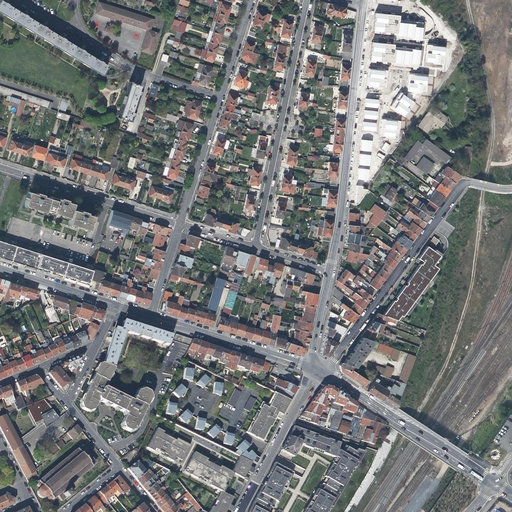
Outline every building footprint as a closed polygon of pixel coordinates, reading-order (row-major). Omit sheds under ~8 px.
[(6,15),(9,17),(15,8),(7,3),(8,2),(6,1),(5,0),(4,1),(1,0),(0,0),(0,9),(7,14),(6,15)] [(98,2),(95,13),(147,30),(146,34),(141,51),(151,54),(158,33),(150,30),(153,19),(98,2)] [(230,7),(221,4),(218,13),(227,16),(229,11),(230,7)] [(326,12),(335,15),(338,6),(333,5),(329,4),(326,12)] [(341,7),(338,6),(335,15),(343,17),(346,9),(341,7)] [(393,9),(371,7),(370,21),(391,24),(393,11),(393,9)] [(25,27),(29,29),(34,20),(27,15),(27,14),(25,13),(24,12),(23,13),(15,8),(9,17),(13,19),(14,18),(26,26),(25,27)] [(256,14),(254,18),(263,21),(265,13),(257,10),(256,14)] [(354,19),(355,12),(348,10),(346,16),(354,19)] [(411,13),(393,11),(391,24),(391,26),(409,28),(411,13)] [(226,19),(227,16),(218,13),(216,22),(224,24),(226,19)] [(281,25),(281,28),(290,30),(291,24),(291,21),(294,22),(296,15),(288,14),(286,20),(277,18),(276,24),(281,25)] [(260,29),(263,21),(254,18),(253,22),(252,26),(260,29)] [(182,32),(183,31),(185,23),(184,23),(179,21),(173,19),(170,28),(182,32)] [(44,39),(48,41),(53,32),(45,27),(46,26),(44,25),(43,24),(42,25),(34,20),(29,29),(32,32),(33,31),(45,38),(44,39)] [(312,30),(311,34),(320,36),(322,27),(317,26),(318,23),(311,21),(310,25),(313,25),(312,30)] [(223,30),(224,24),(216,22),(212,32),(221,34),(223,30)] [(283,42),(290,44),(291,39),(288,39),(289,33),(290,30),(281,28),(280,32),(279,36),(281,37),(280,41),(281,42),(281,43),(282,43),(283,42)] [(388,30),(368,28),(367,44),(389,46),(390,34),(387,34),(387,32),(388,30)] [(351,35),(353,35),(353,31),(342,30),(342,34),(341,42),(350,43),(350,37),(351,35)] [(176,31),(174,38),(179,40),(178,43),(179,43),(182,33),(176,31)] [(437,33),(415,31),(413,49),(435,51),(437,33)] [(63,51),(66,53),(72,44),(64,39),(65,38),(63,37),(62,36),(61,37),(53,32),(48,41),(51,43),(52,42),(64,50),(63,51)] [(219,41),(221,34),(212,32),(209,42),(218,45),(219,41)] [(390,34),(389,46),(388,51),(407,53),(409,35),(387,32),(387,34),(390,34)] [(319,45),(320,36),(311,34),(310,38),(309,43),(307,42),(306,46),(312,47),(312,48),(319,50),(320,45),(319,45)] [(244,43),(243,49),(251,52),(254,43),(245,40),(244,43)] [(216,49),(218,45),(209,42),(207,50),(215,53),(216,49)] [(342,56),(343,56),(350,57),(351,51),(349,51),(349,48),(350,43),(341,42),(340,51),(342,51),(342,56)] [(82,63),(85,65),(91,56),(84,51),(84,50),(82,49),(81,48),(80,49),(72,44),(66,53),(70,55),(71,54),(83,62),(82,63)] [(288,55),(289,47),(280,45),(277,44),(274,61),(283,63),(284,58),(284,54),(288,55)] [(249,60),(251,52),(243,49),(242,52),(240,57),(243,58),(246,59),(249,60)] [(214,57),(215,53),(207,50),(204,59),(212,62),(214,57)] [(99,61),(91,56),(85,65),(89,67),(90,66),(102,74),(107,66),(102,63),(103,62),(101,61),(100,60),(99,61)] [(305,63),(304,67),(313,69),(315,61),(306,59),(305,63)] [(282,67),(283,63),(274,61),(272,69),(281,71),(282,67)] [(388,64),(366,61),(363,81),(386,84),(388,64)] [(247,65),(238,62),(236,68),(238,69),(237,72),(236,77),(244,80),(247,72),(245,71),(247,65)] [(200,63),(197,72),(209,76),(211,71),(212,67),(200,63)] [(341,63),(340,72),(349,73),(349,68),(350,64),(341,63)] [(424,65),(405,63),(402,84),(422,86),(424,65)] [(311,78),(313,69),(304,67),(304,72),(303,76),(311,78)] [(208,81),(209,76),(197,72),(194,81),(192,81),(191,84),(197,86),(197,85),(198,86),(199,83),(198,83),(198,82),(206,85),(208,81)] [(338,86),(347,86),(348,78),(349,73),(340,72),(338,86)] [(233,85),(231,84),(230,89),(238,92),(240,87),(242,88),(244,80),(236,77),(235,80),(233,85)] [(323,77),(321,83),(321,86),(324,86),(328,86),(329,77),(323,77)] [(124,95),(123,99),(133,103),(136,94),(137,94),(137,93),(138,91),(137,90),(139,85),(130,82),(125,96),(124,95)] [(269,86),(267,94),(276,96),(277,92),(278,88),(281,88),(281,84),(275,83),(274,85),(275,86),(275,87),(269,86)] [(0,92),(50,109),(52,102),(0,85),(0,92)] [(298,97),(298,101),(307,103),(308,94),(303,92),(303,89),(297,88),(296,92),(299,92),(298,97)] [(149,95),(155,97),(159,98),(160,94),(157,93),(157,91),(151,89),(149,95)] [(238,92),(230,89),(227,97),(226,102),(235,105),(236,101),(239,102),(240,97),(237,97),(238,93),(238,92)] [(338,91),(337,99),(346,100),(346,96),(347,92),(338,91)] [(275,100),(276,96),(267,94),(265,102),(271,104),(270,105),(269,108),(270,111),(271,111),(276,112),(277,105),(274,104),(275,100)] [(382,96),(366,95),(365,106),(381,108),(382,96)] [(399,96),(389,109),(404,119),(413,106),(399,96)] [(20,100),(10,97),(7,104),(17,108),(18,105),(20,100)] [(130,112),(133,103),(123,99),(121,103),(123,104),(118,118),(127,121),(129,116),(130,116),(130,114),(131,112),(130,112)] [(201,102),(193,99),(192,102),(188,101),(185,107),(190,109),(198,111),(200,106),(201,102)] [(334,113),(335,113),(344,114),(345,108),(346,100),(337,99),(336,107),(335,107),(334,113)] [(305,111),(307,103),(298,101),(297,104),(296,109),(293,109),(292,115),(297,116),(299,116),(300,110),(305,111)] [(232,113),(235,105),(226,102),(224,106),(223,110),(232,113)] [(67,105),(60,103),(58,111),(64,113),(67,105)] [(381,108),(365,106),(363,118),(380,120),(381,108)] [(196,115),(198,111),(190,109),(185,107),(184,112),(185,112),(184,116),(195,120),(196,115)] [(447,119),(438,112),(437,113),(431,109),(418,127),(427,133),(431,128),(430,127),(434,123),(440,128),(447,119)] [(229,121),(232,113),(223,110),(222,114),(220,118),(229,121)] [(335,113),(335,118),(334,123),(334,126),(343,127),(344,121),(344,114),(335,113)] [(225,134),(229,121),(220,118),(219,122),(216,131),(225,134)] [(257,127),(258,121),(250,118),(249,124),(257,127)] [(380,120),(363,118),(362,130),(378,131),(380,120)] [(182,127),(181,130),(189,133),(192,125),(192,124),(192,122),(186,120),(185,122),(178,120),(178,122),(176,122),(175,125),(182,127)] [(383,121),(382,141),(395,142),(399,138),(401,123),(383,121)] [(334,126),(333,135),(342,136),(342,132),(343,127),(334,126)] [(181,130),(178,139),(187,142),(188,137),(189,133),(181,130)] [(223,139),(225,134),(216,131),(214,137),(216,137),(216,139),(214,145),(223,148),(227,149),(229,142),(228,141),(225,140),(223,139)] [(139,138),(142,139),(147,140),(151,142),(152,138),(143,135),(143,134),(137,132),(136,137),(139,138)] [(257,143),(256,147),(264,149),(265,146),(266,141),(264,140),(265,135),(259,134),(257,143)] [(330,135),(329,142),(332,143),(332,144),(341,145),(342,140),(342,136),(333,135),(330,135)] [(373,137),(361,136),(360,150),(371,151),(373,137)] [(425,138),(421,144),(446,162),(445,163),(448,165),(452,159),(450,157),(425,138)] [(173,149),(175,149),(184,152),(186,147),(185,147),(187,142),(178,139),(177,143),(175,143),(173,149)] [(409,161),(421,144),(416,140),(403,157),(409,161)] [(11,150),(18,153),(21,144),(11,141),(10,141),(8,149),(11,150)] [(31,147),(30,147),(21,144),(18,153),(23,154),(28,156),(31,147)] [(332,145),(329,145),(328,151),(340,153),(341,145),(332,144),(332,145)] [(45,161),(48,148),(35,145),(32,158),(45,161)] [(211,153),(209,153),(208,157),(215,160),(217,155),(220,156),(223,148),(214,145),(212,148),(211,153)] [(288,150),(287,155),(296,157),(297,148),(289,146),(288,150)] [(264,153),(264,149),(256,147),(253,147),(251,156),(258,157),(257,163),(265,165),(266,159),(263,158),(264,153)] [(183,157),(184,152),(175,149),(172,159),(180,162),(182,157),(183,157)] [(371,151),(360,150),(358,164),(370,166),(371,151)] [(51,163),(54,164),(57,155),(48,153),(45,161),(51,163)] [(73,169),(78,170),(82,157),(82,156),(73,153),(69,167),(73,169)] [(66,158),(63,158),(57,155),(54,164),(59,166),(63,167),(66,158)] [(282,163),(281,168),(289,169),(289,164),(294,165),(296,157),(287,155),(286,158),(285,163),(282,163)] [(416,166),(426,174),(433,164),(423,156),(416,166)] [(92,160),(82,157),(78,170),(82,172),(84,172),(82,179),(86,180),(90,165),(92,161),(92,160)] [(138,162),(139,160),(135,159),(129,157),(126,166),(127,168),(132,169),(134,161),(138,162)] [(166,160),(168,160),(171,161),(169,168),(178,171),(179,166),(180,162),(172,159),(167,158),(166,160)] [(215,165),(206,162),(205,166),(204,170),(212,173),(215,165)] [(329,162),(327,170),(336,171),(337,167),(337,163),(329,162)] [(246,174),(250,175),(259,177),(260,172),(261,169),(264,169),(265,165),(257,163),(257,168),(252,167),(251,169),(248,168),(246,174)] [(109,166),(102,164),(102,165),(100,168),(98,177),(102,178),(106,180),(109,171),(108,171),(109,167),(109,166)] [(370,166),(358,164),(357,179),(368,180),(370,166)] [(100,168),(90,165),(86,180),(90,181),(92,175),(95,176),(98,177),(100,168)] [(434,179),(436,181),(439,184),(449,190),(455,181),(460,176),(461,176),(457,170),(455,173),(447,166),(441,174),(439,172),(434,179)] [(176,175),(178,171),(169,168),(167,175),(166,176),(175,179),(176,175)] [(282,179),(281,182),(290,184),(291,180),(292,180),(293,179),(293,177),(292,176),(287,175),(289,169),(281,168),(279,175),(281,176),(283,176),(282,179)] [(201,178),(209,181),(210,180),(213,181),(216,174),(212,173),(204,170),(202,175),(201,178)] [(336,175),(336,171),(327,170),(323,170),(322,178),(330,179),(329,184),(337,185),(337,180),(335,180),(336,175)] [(144,181),(144,178),(146,174),(138,171),(135,178),(144,181)] [(121,186),(124,177),(114,174),(111,183),(117,185),(121,186)] [(258,180),(259,177),(250,175),(248,184),(252,184),(251,188),(259,190),(260,186),(257,185),(258,180)] [(135,181),(124,177),(121,186),(127,188),(132,190),(135,181)] [(170,181),(164,180),(164,182),(161,189),(159,198),(164,199),(163,200),(169,202),(173,188),(166,186),(167,183),(170,184),(170,181)] [(201,180),(199,184),(208,188),(210,188),(211,183),(201,180)] [(295,184),(290,184),(281,182),(281,185),(280,187),(278,187),(277,187),(275,195),(283,196),(284,191),(293,193),(295,184)] [(205,197),(208,188),(199,184),(198,189),(196,194),(205,197)] [(446,194),(449,190),(439,184),(435,189),(434,191),(443,198),(446,194)] [(154,196),(159,198),(161,189),(151,186),(148,195),(154,196)] [(390,186),(383,196),(389,201),(396,191),(390,186)] [(363,203),(364,187),(355,187),(355,203),(363,203)] [(258,197),(259,190),(251,188),(250,188),(249,195),(246,194),(245,202),(253,204),(254,199),(255,196),(258,197)] [(327,193),(326,198),(335,199),(336,195),(336,190),(327,189),(326,189),(326,193),(327,193)] [(422,196),(432,203),(437,206),(440,202),(443,198),(434,191),(433,192),(430,190),(428,193),(431,195),(430,197),(426,195),(423,193),(422,196)] [(45,211),(46,210),(49,198),(43,196),(43,194),(36,192),(36,193),(29,191),(27,196),(27,197),(26,197),(26,199),(26,200),(24,204),(28,206),(34,208),(42,211),(42,210),(45,211)] [(282,201),(283,196),(275,195),(274,202),(275,203),(277,203),(276,206),(276,209),(285,211),(286,202),(282,201)] [(67,216),(70,217),(72,209),(74,203),(67,201),(68,200),(61,198),(60,199),(50,196),(49,198),(46,210),(49,211),(50,210),(53,211),(53,212),(67,216)] [(195,197),(193,203),(202,206),(204,200),(195,197)] [(335,204),(335,199),(326,198),(325,206),(324,206),(324,210),(326,210),(331,211),(331,207),(334,207),(335,204)] [(410,203),(420,210),(429,217),(434,211),(437,206),(432,203),(428,208),(418,201),(414,198),(410,203)] [(252,208),(253,204),(245,202),(243,211),(246,212),(245,217),(253,219),(254,214),(251,213),(252,208)] [(366,227),(372,227),(374,228),(375,226),(381,219),(383,216),(385,213),(386,212),(375,204),(369,211),(374,214),(373,216),(365,226),(366,227)] [(404,208),(407,211),(424,223),(427,221),(428,219),(429,217),(420,210),(417,213),(406,205),(404,208)] [(70,217),(68,222),(71,223),(71,224),(80,226),(85,228),(86,228),(89,229),(90,224),(91,221),(93,216),(86,214),(87,212),(80,210),(79,211),(72,209),(70,217)] [(207,214),(205,218),(203,224),(207,225),(212,226),(212,224),(214,216),(215,210),(212,209),(210,215),(207,214)] [(283,219),(285,211),(276,209),(275,213),(274,217),(271,216),(269,224),(275,226),(277,218),(283,219)] [(120,213),(111,210),(106,227),(126,233),(128,227),(131,216),(120,213)] [(334,211),(331,211),(326,210),(326,217),(333,219),(334,211)] [(405,213),(406,213),(413,219),(411,222),(420,229),(422,227),(424,223),(407,211),(405,213)] [(348,219),(348,224),(358,226),(359,214),(349,213),(348,219)] [(389,216),(385,213),(383,216),(381,219),(384,222),(389,216)] [(406,213),(403,217),(411,222),(413,219),(406,213)] [(30,222),(12,216),(6,236),(86,262),(90,251),(92,242),(90,241),(30,222)] [(128,227),(137,230),(141,220),(136,218),(131,216),(128,227)] [(222,219),(214,216),(212,224),(215,226),(220,227),(222,219)] [(400,221),(407,226),(411,222),(403,217),(400,221)] [(230,222),(222,219),(220,227),(223,228),(227,230),(230,222)] [(324,219),(322,227),(331,229),(332,224),(333,220),(324,219)] [(137,233),(144,235),(148,222),(145,221),(141,220),(137,230),(137,233)] [(400,221),(399,223),(415,236),(418,232),(420,229),(411,222),(407,226),(400,221)] [(235,234),(237,227),(238,224),(230,222),(227,230),(227,231),(230,232),(235,234)] [(166,228),(153,223),(150,231),(152,232),(155,233),(164,236),(165,231),(166,228)] [(405,231),(402,235),(411,242),(413,240),(415,236),(399,223),(397,226),(405,231)] [(358,226),(348,224),(347,228),(347,232),(361,235),(362,233),(362,232),(357,231),(358,226)] [(321,236),(323,236),(330,237),(330,234),(331,229),(322,227),(321,236)] [(250,231),(243,229),(240,236),(245,237),(250,231)] [(364,245),(366,236),(363,235),(361,235),(347,232),(346,238),(345,241),(349,242),(359,244),(364,245)] [(164,236),(155,233),(153,240),(152,244),(160,247),(162,241),(163,241),(164,236)] [(188,235),(185,245),(190,246),(195,248),(199,238),(192,236),(188,235)] [(398,237),(395,241),(406,248),(409,245),(411,242),(402,235),(400,238),(398,237)] [(321,243),(328,246),(330,237),(323,236),(321,243)] [(433,236),(428,243),(434,247),(438,240),(433,236)] [(277,239),(275,247),(280,248),(286,250),(286,248),(289,240),(281,237),(280,240),(277,239)] [(91,274),(92,270),(0,241),(0,259),(9,262),(10,260),(11,261),(11,263),(15,264),(22,266),(23,264),(24,265),(23,267),(35,270),(35,269),(37,269),(36,271),(44,273),(48,274),(48,273),(50,273),(49,275),(61,278),(61,277),(63,277),(62,279),(68,281),(73,282),(74,281),(75,281),(75,283),(87,287),(90,280),(91,274)] [(297,241),(296,242),(294,251),(301,253),(304,245),(300,244),(301,242),(297,241)] [(395,241),(390,248),(401,256),(404,252),(406,248),(395,241)] [(348,249),(349,250),(357,252),(359,246),(359,244),(349,242),(348,246),(348,249)] [(188,254),(190,246),(185,245),(181,243),(179,248),(177,254),(179,254),(192,258),(196,259),(196,257),(188,254)] [(383,243),(381,246),(389,251),(386,255),(396,262),(398,260),(401,256),(390,248),(386,245),(383,243)] [(313,248),(304,245),(301,253),(301,255),(305,256),(310,257),(311,252),(313,248)] [(419,264),(416,268),(431,280),(435,276),(433,274),(437,268),(434,266),(441,257),(439,256),(440,255),(439,255),(440,254),(438,252),(435,249),(433,251),(426,246),(416,259),(415,261),(419,264)] [(233,265),(234,263),(238,251),(226,247),(222,257),(221,261),(233,265)] [(154,248),(151,256),(151,259),(161,262),(163,255),(165,252),(154,248)] [(379,259),(381,261),(384,263),(392,268),(393,266),(396,262),(386,255),(379,249),(377,252),(382,255),(379,259)] [(358,252),(357,252),(349,250),(348,253),(347,255),(346,255),(345,260),(355,262),(356,257),(366,260),(367,259),(368,256),(358,252)] [(234,263),(245,266),(249,254),(238,251),(234,263)] [(375,256),(371,254),(370,252),(368,256),(367,259),(370,261),(371,262),(375,256)] [(178,257),(176,263),(184,266),(189,268),(192,258),(179,254),(178,257)] [(254,256),(249,254),(245,266),(243,272),(248,274),(254,256)] [(145,260),(144,265),(147,266),(148,267),(151,268),(159,270),(160,266),(161,262),(151,259),(138,255),(137,257),(145,260)] [(255,268),(263,271),(265,264),(267,260),(258,257),(255,268)] [(275,262),(273,266),(271,275),(270,276),(268,282),(267,286),(270,287),(274,276),(278,277),(282,265),(275,262)] [(183,271),(184,266),(176,263),(174,263),(173,268),(171,274),(177,276),(180,277),(182,271),(183,271)] [(384,263),(380,268),(388,274),(389,271),(392,268),(384,263)] [(270,265),(265,264),(263,271),(263,273),(270,276),(271,275),(273,266),(270,265)] [(228,270),(219,267),(216,276),(226,280),(228,280),(231,271),(228,270)] [(295,275),(294,280),(298,281),(302,282),(305,272),(289,267),(288,273),(295,275)] [(148,276),(156,279),(159,270),(151,268),(150,271),(148,276)] [(380,268),(377,273),(384,279),(385,277),(388,274),(380,268)] [(404,285),(400,290),(414,299),(417,301),(420,297),(417,295),(420,292),(422,294),(431,280),(416,268),(406,282),(402,279),(401,281),(400,282),(404,285)] [(92,270),(91,274),(90,280),(95,281),(99,283),(103,272),(93,269),(92,270)] [(347,275),(353,279),(355,276),(345,269),(337,280),(341,283),(347,275)] [(235,273),(231,271),(228,280),(233,282),(231,288),(224,307),(232,310),(232,309),(236,297),(236,294),(242,276),(235,273)] [(375,276),(373,279),(380,284),(382,281),(384,279),(377,273),(373,271),(372,273),(375,276)] [(102,279),(103,277),(104,275),(105,273),(103,272),(99,283),(97,290),(101,291),(107,293),(110,282),(102,279)] [(313,275),(305,272),(302,282),(320,286),(320,282),(312,281),(313,275)] [(112,276),(111,280),(110,282),(107,293),(111,294),(116,296),(123,275),(121,275),(119,274),(118,278),(112,276)] [(131,277),(123,274),(123,275),(116,296),(119,297),(124,298),(131,277)] [(368,287),(370,284),(368,283),(365,281),(359,277),(356,274),(355,276),(353,279),(351,281),(356,285),(371,296),(373,293),(369,290),(367,289),(366,289),(358,283),(359,281),(368,287)] [(370,280),(368,283),(370,284),(376,289),(378,287),(380,284),(373,279),(370,276),(367,275),(366,277),(367,278),(370,280)] [(226,280),(216,276),(213,287),(212,290),(206,307),(206,308),(215,310),(224,286),(226,280)] [(134,278),(131,277),(124,298),(127,299),(132,301),(136,290),(131,288),(134,278)] [(2,290),(6,291),(9,281),(2,279),(0,278),(0,292),(1,293),(2,290)] [(297,287),(298,281),(294,280),(287,279),(286,282),(286,287),(292,288),(297,289),(301,290),(302,290),(318,294),(319,289),(303,286),(302,288),(297,287)] [(231,288),(233,282),(228,280),(226,280),(224,286),(231,288)] [(8,294),(16,297),(20,285),(14,283),(9,281),(6,291),(5,294),(2,303),(5,304),(8,294)] [(367,289),(368,287),(359,281),(358,283),(366,289),(367,289)] [(140,291),(136,290),(132,301),(136,302),(139,303),(146,284),(144,283),(143,283),(140,291)] [(148,284),(146,284),(139,303),(147,306),(150,296),(153,288),(147,286),(148,284)] [(20,294),(24,296),(27,287),(23,286),(20,285),(16,297),(19,298),(20,294)] [(361,292),(358,296),(367,302),(369,299),(371,296),(356,285),(354,287),(361,292)] [(346,286),(344,289),(350,294),(350,295),(354,298),(352,301),(354,302),(362,309),(365,305),(367,302),(358,296),(347,287),(346,286)] [(32,289),(27,287),(24,296),(34,300),(35,301),(38,300),(45,298),(47,293),(43,292),(32,289)] [(290,297),(292,288),(286,287),(285,289),(283,299),(283,300),(286,301),(296,303),(315,307),(318,294),(302,290),(302,291),(301,293),(306,294),(304,301),(295,299),(295,298),(290,297)] [(343,294),(334,287),(333,295),(339,301),(343,294)] [(377,313),(397,320),(399,321),(404,313),(407,315),(417,301),(414,299),(400,290),(395,297),(391,294),(390,295),(389,297),(377,313)] [(165,291),(162,300),(166,301),(165,306),(166,307),(164,311),(169,312),(169,313),(173,303),(170,302),(167,301),(168,299),(170,293),(165,291)] [(52,305),(68,310),(67,300),(56,296),(47,293),(52,305)] [(180,294),(178,301),(176,304),(173,303),(169,313),(172,314),(177,315),(181,300),(183,295),(180,294)] [(342,317),(352,322),(355,319),(357,315),(349,309),(339,301),(333,295),(332,300),(336,304),(337,303),(346,311),(342,317)] [(270,304),(281,307),(283,300),(283,299),(272,297),(270,304)] [(74,302),(67,300),(68,310),(70,320),(73,319),(76,318),(77,320),(80,326),(84,320),(86,321),(93,308),(74,302)] [(189,303),(181,300),(177,315),(180,316),(184,317),(187,307),(189,303)] [(354,302),(349,309),(357,315),(360,312),(362,309),(354,302)] [(191,308),(187,307),(184,317),(187,318),(191,319),(195,309),(196,304),(193,303),(191,308)] [(304,308),(303,312),(313,314),(315,307),(296,303),(296,306),(304,308)] [(52,307),(45,309),(47,316),(55,313),(52,307)] [(98,309),(93,308),(86,321),(86,322),(90,323),(91,323),(98,327),(104,314),(103,311),(98,309)] [(203,312),(195,309),(191,319),(196,321),(201,323),(205,311),(205,310),(204,310),(203,312)] [(214,314),(205,311),(201,323),(206,324),(211,326),(214,314)] [(294,315),(294,319),(296,319),(302,320),(311,323),(312,319),(313,314),(303,312),(302,312),(301,317),(294,315)] [(375,316),(372,320),(382,324),(384,325),(386,320),(396,324),(397,320),(377,313),(375,316)] [(278,324),(280,316),(274,314),(270,333),(268,344),(270,344),(273,345),(276,335),(276,333),(277,329),(278,324)] [(222,329),(225,330),(228,321),(224,320),(225,317),(220,316),(216,327),(222,329)] [(229,317),(229,318),(228,321),(225,330),(230,332),(234,333),(238,323),(238,320),(229,317)] [(254,327),(253,328),(250,338),(253,339),(258,341),(264,321),(261,319),(258,329),(254,327)] [(347,329),(328,319),(324,334),(320,354),(326,357),(347,329)] [(117,322),(103,364),(113,367),(124,332),(168,345),(171,336),(155,331),(137,325),(123,321),(119,320),(117,322)] [(302,320),(301,323),(300,326),(297,326),(295,325),(293,324),(292,327),(298,329),(310,331),(311,323),(302,320)] [(380,329),(382,324),(372,320),(370,323),(366,328),(376,332),(395,339),(396,336),(389,333),(390,332),(384,330),(383,330),(380,329)] [(268,322),(264,321),(258,341),(263,342),(268,344),(270,333),(265,331),(268,322)] [(96,331),(98,327),(91,323),(90,323),(88,327),(87,330),(83,332),(87,342),(91,341),(96,331)] [(246,325),(238,323),(234,333),(239,335),(243,336),(246,326),(246,325)] [(253,328),(246,326),(243,336),(246,337),(250,338),(253,328)] [(373,339),(376,332),(366,328),(364,331),(360,336),(362,337),(373,341),(374,341),(374,340),(373,339)] [(289,332),(288,333),(288,336),(290,337),(293,337),(308,340),(310,331),(298,329),(298,331),(294,330),(293,333),(289,332)] [(83,332),(75,335),(80,345),(84,344),(87,342),(83,332)] [(75,333),(66,337),(67,338),(71,349),(77,347),(80,345),(75,335),(75,333)] [(276,335),(273,345),(277,346),(284,349),(286,342),(287,337),(276,335)] [(65,352),(58,337),(58,336),(51,339),(58,354),(62,353),(65,352)] [(61,336),(58,337),(65,352),(69,350),(71,349),(67,338),(63,340),(62,337),(61,336)] [(293,337),(292,340),(296,340),(295,344),(306,347),(308,340),(293,337)] [(373,341),(362,337),(353,349),(343,363),(353,366),(373,341)] [(44,341),(45,344),(51,357),(56,355),(58,354),(51,339),(51,338),(44,341)] [(189,339),(187,338),(185,345),(189,346),(193,340),(189,339)] [(193,351),(192,354),(194,355),(195,353),(200,342),(196,341),(193,340),(189,346),(187,350),(189,352),(190,350),(193,351)] [(167,366),(177,370),(183,359),(187,352),(187,350),(189,346),(173,341),(161,363),(167,366)] [(200,358),(203,359),(204,358),(205,355),(208,345),(204,343),(200,342),(195,353),(197,354),(197,353),(201,354),(200,358)] [(305,350),(306,347),(295,344),(286,342),(284,349),(294,352),(300,354),(305,350)] [(392,348),(380,343),(377,351),(389,355),(392,348)] [(37,347),(32,349),(38,362),(41,361),(45,360),(39,346),(38,344),(36,345),(37,347)] [(45,344),(39,346),(45,360),(49,358),(51,357),(45,344)] [(24,348),(27,356),(32,365),(35,364),(38,362),(32,349),(30,345),(24,348)] [(209,356),(208,359),(210,360),(211,357),(214,347),(210,345),(208,345),(205,355),(209,356)] [(215,359),(218,360),(222,349),(218,348),(214,347),(211,357),(215,359)] [(399,350),(392,348),(389,355),(389,357),(395,360),(399,350)] [(226,360),(229,351),(225,350),(222,349),(218,360),(218,362),(225,364),(226,360)] [(224,368),(229,369),(230,366),(230,365),(234,353),(231,352),(229,351),(226,360),(225,364),(224,368)] [(18,354),(19,357),(21,360),(24,368),(28,367),(32,365),(27,356),(23,358),(20,353),(18,354)] [(232,364),(236,365),(239,355),(237,354),(234,353),(230,365),(232,366),(232,364)] [(4,354),(2,355),(3,356),(11,374),(15,372),(18,371),(15,362),(14,361),(9,363),(8,360),(7,359),(4,354)] [(408,354),(397,381),(404,383),(414,356),(408,354)] [(243,368),(243,370),(247,371),(247,370),(251,358),(245,356),(239,355),(236,365),(236,366),(243,368)] [(1,357),(4,366),(1,368),(5,376),(8,375),(11,374),(3,356),(1,357)] [(68,368),(74,375),(82,359),(80,356),(76,358),(67,361),(57,366),(53,369),(48,373),(61,389),(69,382),(62,373),(68,368)] [(260,372),(260,370),(264,362),(257,360),(251,358),(247,370),(259,374),(260,372)] [(21,360),(15,362),(18,371),(22,369),(24,368),(21,360)] [(266,363),(264,362),(260,370),(267,372),(270,364),(266,363)] [(356,372),(358,368),(353,366),(343,363),(341,362),(339,365),(340,371),(343,374),(351,378),(356,372)] [(90,385),(81,402),(83,408),(88,411),(94,409),(97,405),(99,399),(105,402),(123,411),(127,412),(122,422),(124,428),(130,431),(135,429),(150,397),(148,391),(143,388),(137,391),(132,401),(105,387),(111,374),(114,369),(113,367),(103,364),(101,363),(100,364),(90,385)] [(366,371),(377,374),(381,376),(382,376),(385,368),(368,363),(366,371)] [(382,376),(388,378),(392,367),(386,365),(385,368),(382,376)] [(192,369),(184,368),(183,379),(188,380),(191,380),(192,369)] [(356,372),(351,378),(358,383),(362,386),(361,388),(366,391),(374,379),(369,377),(367,380),(356,372)] [(27,390),(43,384),(35,375),(29,378),(23,380),(27,390)] [(209,380),(203,375),(196,382),(198,384),(202,388),(209,380)] [(376,383),(378,380),(375,377),(374,379),(366,391),(372,395),(381,401),(382,399),(389,388),(386,386),(384,389),(376,383)] [(384,384),(386,386),(389,388),(394,380),(388,378),(384,384)] [(24,407),(31,404),(27,390),(23,380),(20,381),(15,383),(19,393),(23,391),(26,398),(21,400),(24,407)] [(394,380),(389,388),(382,399),(388,403),(395,408),(396,404),(404,383),(397,381),(394,380)] [(221,384),(214,382),(212,393),(216,394),(220,394),(221,384)] [(278,390),(272,388),(271,390),(274,391),(276,392),(290,400),(294,393),(296,388),(282,382),(278,390)] [(19,393),(15,383),(13,384),(10,386),(11,388),(13,395),(19,393)] [(180,395),(186,390),(179,385),(172,392),(178,398),(180,395)] [(11,407),(10,407),(12,412),(16,410),(12,400),(9,389),(8,386),(3,388),(0,389),(0,394),(2,399),(7,397),(8,399),(11,407)] [(327,396),(333,400),(336,391),(328,386),(322,387),(317,394),(313,399),(310,402),(323,406),(325,400),(326,396),(327,396)] [(240,391),(234,388),(227,403),(233,406),(240,391)] [(39,392),(42,400),(43,399),(52,396),(47,389),(39,392)] [(276,392),(274,391),(267,404),(269,405),(276,392)] [(339,393),(336,391),(333,400),(331,409),(341,412),(346,398),(339,393)] [(254,423),(252,422),(247,432),(263,441),(274,419),(276,414),(281,417),(285,409),(290,400),(276,392),(269,405),(267,404),(262,402),(259,407),(261,408),(259,412),(255,421),(254,423)] [(256,399),(250,396),(243,408),(250,411),(256,399)] [(20,397),(12,400),(16,410),(19,409),(21,408),(24,407),(21,400),(20,397)] [(350,401),(346,398),(341,412),(342,413),(337,429),(336,432),(340,433),(345,435),(352,415),(356,405),(350,401)] [(36,402),(31,404),(24,407),(21,408),(36,427),(35,428),(18,440),(21,446),(52,423),(50,420),(56,415),(47,404),(39,407),(36,402)] [(327,408),(326,408),(323,406),(310,402),(307,407),(304,411),(319,416),(321,409),(326,411),(327,408)] [(48,403),(47,404),(56,415),(58,414),(48,403)] [(174,403),(167,403),(165,413),(173,415),(175,404),(174,403)] [(361,408),(356,405),(352,415),(361,419),(366,411),(361,408)] [(36,427),(21,408),(19,409),(35,428),(36,427)] [(330,426),(331,426),(337,429),(342,413),(341,412),(331,409),(330,409),(328,413),(334,415),(332,419),(330,426)] [(189,413),(185,410),(178,417),(183,423),(191,415),(189,413)] [(317,421),(319,416),(304,411),(303,413),(301,415),(310,418),(311,421),(310,422),(313,423),(313,421),(315,422),(315,420),(317,421)] [(367,426),(372,428),(373,423),(375,418),(366,411),(361,419),(360,423),(363,424),(367,426)] [(18,440),(5,415),(0,417),(0,429),(12,451),(21,446),(18,440)] [(360,423),(361,419),(352,415),(345,435),(349,436),(354,438),(360,423)] [(200,418),(196,418),(194,429),(202,430),(204,419),(200,418)] [(378,420),(375,418),(373,423),(383,426),(384,424),(378,420)] [(386,425),(384,424),(383,426),(373,423),(372,428),(371,431),(367,443),(373,445),(374,443),(379,429),(385,431),(388,426),(386,425)] [(72,440),(82,432),(76,425),(66,432),(72,440)] [(217,427),(214,425),(206,432),(212,438),(220,430),(217,427)] [(317,435),(293,426),(289,437),(288,437),(281,450),(292,456),(293,457),(296,453),(300,445),(300,444),(303,444),(304,445),(304,446),(311,448),(312,449),(312,450),(316,452),(322,454),(323,453),(334,458),(335,458),(331,465),(330,467),(328,471),(324,477),(325,478),(318,491),(316,490),(313,496),(311,499),(305,508),(302,511),(327,511),(331,507),(346,482),(346,481),(354,469),(364,451),(356,449),(355,452),(347,447),(343,453),(337,450),(340,443),(327,439),(328,437),(317,434),(317,435)] [(163,432),(156,428),(146,447),(153,451),(154,448),(167,455),(165,458),(172,461),(174,457),(181,461),(189,446),(176,439),(175,440),(162,433),(163,432)] [(371,431),(365,429),(361,441),(367,443),(371,431)] [(176,439),(163,432),(162,433),(175,440),(176,439)] [(192,440),(196,442),(196,441),(204,445),(207,439),(196,433),(192,440)] [(229,434),(225,433),(223,443),(230,445),(233,435),(229,434)] [(65,446),(61,441),(57,443),(56,445),(59,450),(60,450),(65,446)] [(246,443),(243,441),(235,448),(237,449),(233,453),(239,456),(251,462),(256,464),(259,458),(255,456),(250,451),(247,447),(249,445),(246,443)] [(34,471),(21,446),(12,451),(26,478),(34,471)] [(39,481),(38,483),(37,483),(37,484),(37,485),(37,486),(38,486),(38,487),(39,487),(40,487),(41,487),(40,487),(40,488),(39,488),(39,489),(38,489),(38,490),(38,491),(38,492),(38,493),(38,494),(39,495),(39,496),(40,496),(41,497),(42,497),(43,497),(44,497),(45,497),(46,497),(46,496),(47,496),(47,495),(48,495),(48,496),(48,497),(48,498),(48,499),(49,499),(49,500),(50,500),(51,500),(51,499),(53,498),(56,495),(61,501),(65,497),(65,498),(66,498),(66,497),(69,494),(69,495),(70,495),(70,494),(73,491),(68,485),(72,482),(73,483),(73,482),(76,479),(77,479),(77,478),(80,476),(81,476),(81,475),(84,472),(84,473),(85,473),(84,472),(88,470),(89,470),(88,469),(91,467),(92,467),(91,465),(94,462),(82,447),(78,450),(77,448),(76,449),(76,450),(73,453),(73,452),(72,452),(73,453),(70,456),(69,455),(68,456),(69,456),(66,459),(65,458),(65,459),(62,462),(61,461),(61,462),(61,463),(59,465),(58,464),(57,465),(58,466),(55,468),(54,468),(53,468),(54,469),(51,472),(50,471),(49,471),(50,472),(47,475),(47,474),(46,474),(46,475),(43,478),(42,478),(42,479),(39,481)] [(167,455),(154,448),(153,451),(165,458),(167,455)] [(206,459),(193,452),(185,467),(192,471),(189,475),(196,478),(198,476),(210,483),(209,485),(220,491),(222,492),(224,488),(226,486),(225,486),(228,479),(229,479),(231,476),(233,473),(219,466),(218,468),(206,461),(206,459)] [(251,462),(239,456),(234,465),(236,466),(234,470),(237,471),(235,474),(243,478),(245,479),(247,480),(249,478),(244,475),(245,473),(247,471),(249,466),(251,462)] [(219,466),(206,459),(206,461),(218,468),(219,466)] [(143,468),(140,464),(137,461),(127,469),(128,471),(136,480),(146,471),(143,468)] [(274,463),(272,466),(269,473),(266,477),(264,481),(262,485),(260,489),(248,511),(247,511),(270,511),(276,502),(277,503),(281,496),(288,483),(291,476),(293,473),(274,463)] [(150,472),(148,469),(146,471),(136,480),(138,482),(141,485),(150,478),(147,474),(150,472)] [(37,476),(34,471),(26,478),(28,483),(37,476)] [(155,474),(150,478),(141,485),(142,488),(145,491),(154,483),(152,480),(157,476),(155,474)] [(164,475),(154,483),(145,491),(147,493),(150,497),(159,489),(157,486),(159,484),(166,478),(164,475)] [(131,492),(129,489),(128,488),(118,476),(116,478),(112,481),(121,493),(123,494),(123,495),(125,497),(131,492)] [(210,483),(198,476),(196,478),(209,485),(210,483)] [(115,491),(119,495),(121,493),(112,481),(110,483),(106,486),(112,493),(115,491)] [(166,484),(162,487),(159,489),(150,497),(153,500),(155,503),(164,495),(161,492),(164,489),(166,487),(167,485),(166,484)] [(109,504),(110,503),(107,500),(113,495),(112,493),(106,486),(103,488),(99,492),(106,501),(107,503),(109,504)] [(169,495),(168,495),(166,497),(164,495),(155,503),(157,505),(159,507),(174,495),(178,492),(176,490),(169,495)] [(179,499),(184,495),(187,493),(185,490),(179,495),(180,496),(178,497),(179,499)] [(224,511),(226,509),(228,511),(230,511),(232,509),(233,507),(228,505),(232,498),(222,492),(220,491),(215,501),(217,502),(214,508),(212,507),(211,506),(208,511),(224,511)] [(102,508),(103,506),(102,505),(106,501),(99,492),(97,494),(93,497),(102,508)] [(0,509),(12,504),(12,499),(4,495),(0,497),(0,509)] [(175,497),(174,495),(159,507),(161,509),(162,511),(163,511),(172,505),(170,502),(172,501),(173,499),(175,497)] [(101,511),(102,511),(103,510),(102,508),(93,497),(88,501),(83,505),(89,511),(94,511),(99,508),(101,511)] [(174,508),(172,505),(163,511),(174,511),(184,504),(182,501),(174,508)]
